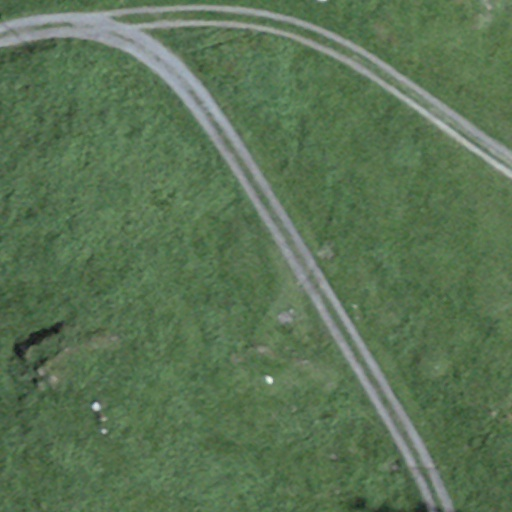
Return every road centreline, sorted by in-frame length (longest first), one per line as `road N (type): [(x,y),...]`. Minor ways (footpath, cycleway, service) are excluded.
road 1 (track): [(438,511),(408,437),(182,71),(106,26)]
road 2 (track): [(106,26),(238,16),(315,34),(395,78),(511,160)]
